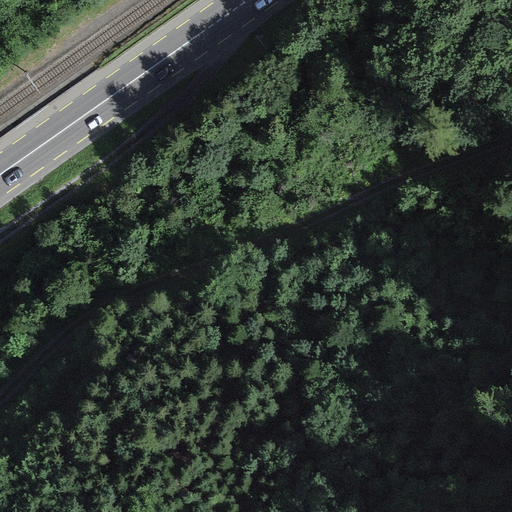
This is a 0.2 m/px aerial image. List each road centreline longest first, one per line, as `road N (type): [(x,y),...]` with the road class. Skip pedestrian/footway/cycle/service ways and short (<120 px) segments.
road 1 (track): [(511,136),(125,295),(84,318),(0,395)]
road 2 (track): [(0,237),(152,127),(234,38),(247,0)]
road 3 (primary): [(248,0),(0,175)]
